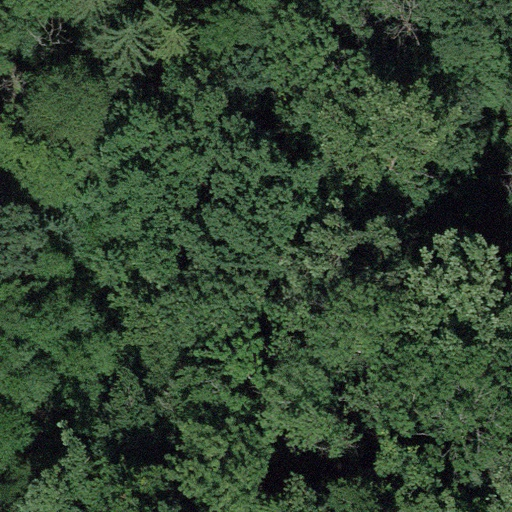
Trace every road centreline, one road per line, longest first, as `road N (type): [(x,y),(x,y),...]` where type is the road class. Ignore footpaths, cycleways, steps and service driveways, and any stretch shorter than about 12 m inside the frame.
road 1 (track): [(511,291),(125,417),(0,473)]
road 2 (track): [(246,511),(355,420),(511,308)]
